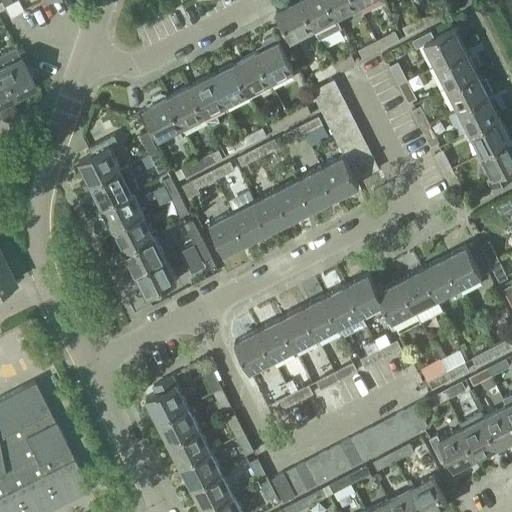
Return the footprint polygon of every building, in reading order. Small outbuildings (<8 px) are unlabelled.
[(18,0),(15,0),(12,2),(10,0),(0,0),(3,6),(9,17),(24,9),(18,0)] [(299,0),(291,0),(275,8),(290,36),(291,39),(313,27),(299,0)] [(326,0),(299,0),(313,27),(319,38),(341,27),(336,16),(335,16),(326,0)] [(354,0),(326,0),(335,16),(336,16),(357,5),(354,0)] [(424,26),(443,16),(439,8),(419,18),(424,26)] [(406,36),(424,26),(419,18),(401,27),(406,36)] [(430,29),(412,39),(416,47),(424,43),(435,64),(464,50),(452,27),(434,36),(430,29)] [(380,49),(399,39),(395,30),(375,40),(380,49)] [(262,46),(254,49),(269,78),(292,67),(277,38),(276,38),(276,37),(271,35),(263,39),(261,45),(262,46)] [(362,58),(380,49),(375,40),(357,49),(362,58)] [(14,47),(0,54),(0,71),(11,94),(33,83),(34,82),(27,68),(19,52),(16,47),(14,47)] [(254,49),(232,61),(247,90),(269,78),(254,49)] [(464,50),(435,64),(446,87),(475,72),(464,50)] [(336,71),(355,61),(351,53),(331,63),(336,71)] [(232,61),(210,72),(224,101),(247,90),(232,61)] [(397,61),(389,66),(398,84),(407,79),(397,61)] [(317,80),(336,71),(331,63),(313,72),(317,80)] [(0,99),(11,94),(0,71),(0,99)] [(210,72),(187,83),(202,112),(209,126),(219,120),(213,107),(224,101),(210,72)] [(475,72),(446,87),(458,109),(486,94),(491,92),(484,78),(479,80),(475,72)] [(407,79),(398,84),(408,103),(416,98),(407,79)] [(316,101),(337,91),(332,80),(311,90),(316,101)] [(165,94),(179,124),(202,112),(187,83),(165,94)] [(151,102),(142,106),(154,129),(157,135),(179,124),(165,94),(164,92),(159,90),(151,94),(150,99),(151,102)] [(322,113),(343,102),(337,91),(316,101),(322,113)] [(486,94),(458,109),(469,131),(498,117),(486,94)] [(328,123),(349,113),(343,102),(322,113),(328,123)] [(290,123),(311,113),(306,104),(286,114),(290,123)] [(420,105),(411,109),(420,128),(429,124),(420,105)] [(334,135),(355,124),(349,113),(328,123),(334,135)] [(273,132),(290,123),(286,114),(269,123),(273,132)] [(304,134),(322,124),(318,115),(299,125),(304,134)] [(498,117),(469,131),(480,153),(509,138),(498,117)] [(339,146),(361,136),(355,124),(334,135),(339,146)] [(429,124),(420,128),(430,147),(439,142),(429,124)] [(286,143),(304,134),(299,125),(281,134),(286,143)] [(247,145),(266,135),(262,127),(242,137),(247,145)] [(148,153),(157,149),(147,131),(139,135),(148,153)] [(92,154),(78,161),(89,184),(119,168),(108,147),(117,142),(113,134),(88,147),(92,154)] [(345,158),(366,147),(361,136),(339,146),(343,154),(345,158)] [(229,154),(247,145),(242,137),(225,145),(229,154)] [(259,156),(278,147),(274,138),(255,147),(259,156)] [(511,144),(509,138),(480,153),(491,175),(487,177),(491,187),(511,176),(511,170),(510,167),(511,165),(511,144)] [(241,166),(259,156),(255,147),(237,157),(241,166)] [(351,169),(372,158),(366,147),(345,158),(351,169)] [(158,172),(166,168),(157,149),(148,153),(158,172)] [(202,168),(222,158),(218,149),(198,159),(202,168)] [(442,149),(433,154),(443,172),(452,168),(442,149)] [(351,169),(345,158),(343,154),(320,166),(336,197),(358,185),(356,180),(351,169)] [(356,180),(378,169),(372,158),(351,169),(356,180)] [(185,177),(202,168),(198,159),(181,168),(185,177)] [(215,179),(234,169),(230,160),(210,170),(215,179)] [(119,168),(89,184),(101,206),(131,191),(138,187),(127,164),(119,168)] [(314,208),(336,197),(320,166),(298,178),(314,208)] [(452,168),(443,172),(453,191),(461,186),(452,168)] [(197,188),(215,179),(210,170),(192,179),(197,188)] [(171,198),(179,194),(170,175),(161,180),(171,198)] [(292,219),(314,208),(298,178),(276,189),(292,219)] [(269,231),(292,219),(276,189),(254,200),(269,231)] [(112,228),(142,213),(131,191),(101,206),(112,228)] [(180,217),(189,212),(179,194),(171,198),(180,217)] [(247,242),(269,231),(254,200),(232,212),(247,242)] [(225,253),(247,242),(232,212),(209,223),(225,253)] [(124,250),(154,235),(142,213),(112,228),(124,250)] [(193,243),(202,238),(192,220),(183,224),(193,243)] [(135,272),(165,257),(154,235),(124,250),(135,272)] [(202,261),(211,256),(202,238),(193,243),(202,261)] [(488,240),(480,244),(489,263),(498,259),(488,240)] [(465,245),(443,256),(459,286),(481,275),(465,245)] [(443,256),(421,268),(437,298),(459,286),(443,256)] [(147,295),(176,280),(165,257),(135,272),(147,295)] [(498,259),(489,263),(498,282),(507,277),(498,259)] [(0,289),(15,281),(4,260),(0,261),(0,289)] [(421,268),(400,279),(415,309),(437,298),(421,268)] [(376,290),(378,290),(369,273),(347,284),(361,313),(383,303),(376,290)] [(392,320),(415,309),(400,279),(378,290),(376,290),(383,303),(392,320)] [(339,325),(361,313),(347,284),(324,296),(339,325)] [(511,286),(511,284),(502,289),(511,307),(511,306),(511,286)] [(339,325),(324,296),(302,307),(317,336),(339,325)] [(317,336),(302,307),(280,318),(294,348),(317,336)] [(272,359),(294,348),(280,318),(257,330),(272,359)] [(272,359),(257,330),(235,341),(250,370),(272,359)] [(397,339),(391,342),(386,333),(373,340),(377,349),(379,348),(384,357),(401,348),(397,339)] [(511,345),(508,338),(490,347),(494,356),(511,347),(511,345)] [(490,347),(471,357),(476,366),(494,356),(490,347)] [(364,367),(384,357),(379,348),(377,349),(359,358),(364,367)] [(505,357),(487,367),(491,375),(509,366),(505,357)] [(464,361),(446,370),(451,379),(468,370),(464,361)] [(334,371),(339,380),(357,371),(352,362),(334,371)] [(487,367),(468,376),(472,385),(491,375),(487,367)] [(215,368),(203,374),(213,392),(221,388),(217,379),(221,378),(215,368)] [(431,389),(451,379),(446,370),(427,380),(431,389)] [(320,389),(339,380),(334,371),(315,380),(320,389)] [(158,420),(188,405),(173,375),(152,385),(157,393),(147,399),(158,420)] [(461,380),(443,389),(448,398),(466,388),(461,380)] [(0,511),(35,511),(86,486),(87,488),(88,488),(54,420),(34,381),(0,397),(0,511)] [(308,384),(290,393),(294,402),(312,393),(308,384)] [(222,411),(231,406),(221,388),(213,392),(222,411)] [(430,396),(424,399),(429,408),(448,398),(443,389),(430,396)] [(511,392),(502,397),(506,404),(511,416),(511,392)] [(290,393),(271,403),(275,412),(294,402),(290,393)] [(416,432),(427,427),(415,404),(404,409),(416,432)] [(511,416),(506,404),(484,415),(500,445),(511,438),(511,416)] [(169,442),(199,427),(188,405),(158,420),(169,442)] [(405,438),(416,432),(404,409),(393,415),(405,438)] [(480,410),(458,421),(461,427),(462,426),(478,457),(500,445),(484,415),(483,416),(480,410)] [(235,436),(244,431),(234,413),(225,418),(235,436)] [(394,444),(405,438),(393,415),(382,421),(394,444)] [(383,450),(394,444),(382,421),(371,427),(383,450)] [(437,434),(429,438),(441,462),(449,458),(454,469),(478,457),(462,426),(461,427),(439,438),(437,434)] [(180,465),(210,450),(199,427),(169,442),(180,465)] [(372,456),(383,450),(371,427),(360,433),(372,456)] [(245,455),(254,450),(244,431),(235,436),(245,455)] [(361,461),(372,456),(360,433),(349,438),(361,461)] [(350,467),(361,461),(349,438),(338,444),(350,467)] [(396,459),(414,450),(409,442),(392,451),(396,459)] [(339,472),(350,467),(338,444),(327,449),(339,472)] [(329,478),(339,472),(327,449),(317,455),(329,478)] [(192,488),(221,472),(210,450),(180,465),(192,488)] [(377,470),(396,459),(392,451),(372,461),(377,470)] [(318,484),(329,478),(317,455),(306,460),(318,484)] [(258,480),(266,476),(257,457),(248,462),(258,480)] [(307,489),(318,484),(306,460),(295,466),(307,489)] [(352,482),(370,473),(365,465),(348,474),(352,482)] [(296,495),(307,489),(295,466),(284,472),(296,495)] [(202,509),(232,493),(221,472),(192,488),(202,509)] [(285,501),(296,495),(284,472),(273,478),(285,501)] [(333,492),(352,482),(348,474),(328,484),(333,492)] [(267,499),(276,494),(266,476),(258,480),(267,499)] [(410,487),(423,511),(435,511),(448,506),(432,476),(410,487)] [(304,497),(308,505),(326,496),(321,487),(304,497)] [(394,511),(423,511),(410,487),(388,498),(394,511)] [(203,511),(241,511),(232,493),(202,509),(203,511)] [(286,511),(294,511),(308,505),(304,497),(284,507),(286,511)] [(367,511),(394,511),(388,498),(366,510),(367,511)]
